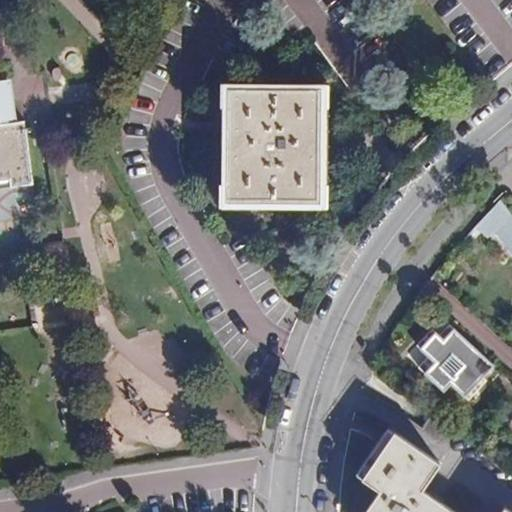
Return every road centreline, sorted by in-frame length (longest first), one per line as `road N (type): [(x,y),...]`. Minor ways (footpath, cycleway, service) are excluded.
road 1 (residential): [(319,390),(252,326),(174,203),(162,155),(169,114),(224,0)]
road 2 (tertiary): [(319,390),(375,266),(511,123)]
road 3 (residential): [(35,508),(255,473),(300,476)]
